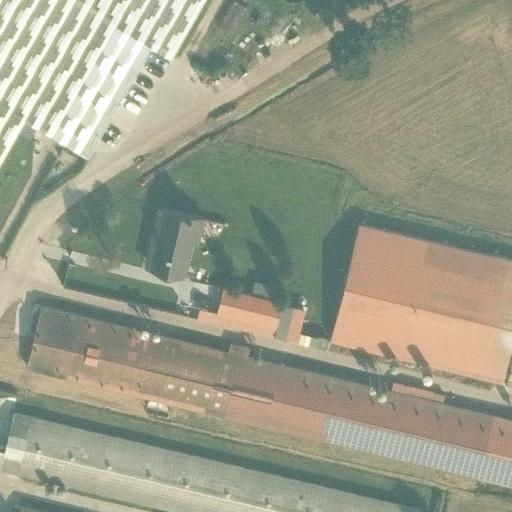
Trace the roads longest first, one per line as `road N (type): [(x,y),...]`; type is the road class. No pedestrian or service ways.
road 1 (unclassified): [(246,81),(56,206),(0,289)]
road 2 (track): [(387,0),(346,15),(246,81)]
